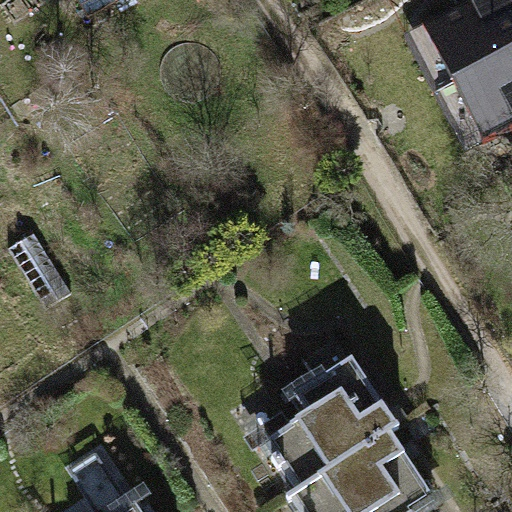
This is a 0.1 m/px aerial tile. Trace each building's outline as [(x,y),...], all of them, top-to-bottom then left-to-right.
[(68,0),(89,30),(133,0),(68,0)] [(511,125),(511,0),(465,0),(406,31),(438,91),(454,82),(485,140),(511,125)] [(36,242),(12,257),(59,335),(84,320),(36,242)] [(262,442),(294,492),(388,432),(394,428),(348,357),(289,395),(303,416),(262,442)] [(388,432),(294,492),(288,496),(298,511),(414,511),(432,501),(388,432)] [(139,511),(132,500),(112,511),(139,511)]
